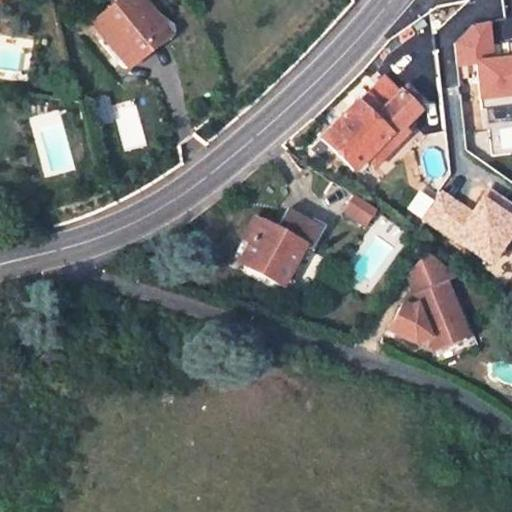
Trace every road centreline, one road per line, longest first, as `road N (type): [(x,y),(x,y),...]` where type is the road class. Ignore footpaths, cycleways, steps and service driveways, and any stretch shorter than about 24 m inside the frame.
road 1 (tertiary): [(71,247),(151,214),(219,168),(344,55),(388,0)]
road 2 (residential): [(71,247),(80,272),(352,357)]
road 3 (residential): [(352,357),(478,404),(511,428)]
